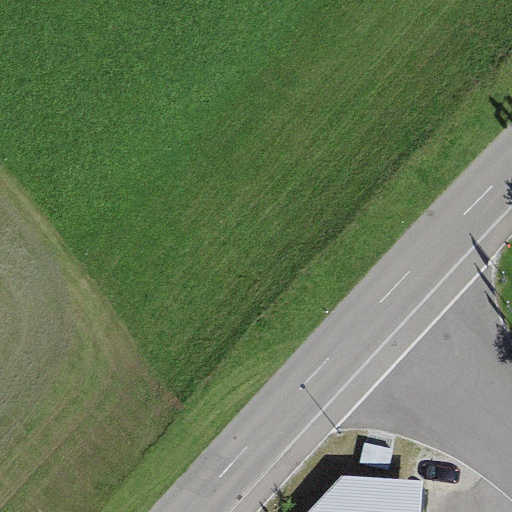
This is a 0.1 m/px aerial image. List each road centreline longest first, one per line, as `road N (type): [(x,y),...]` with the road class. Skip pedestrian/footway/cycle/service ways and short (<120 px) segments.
road 1 (tertiary): [(373,311),(190,511)]
road 2 (tertiary): [(511,168),(373,311)]
road 3 (residential): [(511,441),(373,311)]
